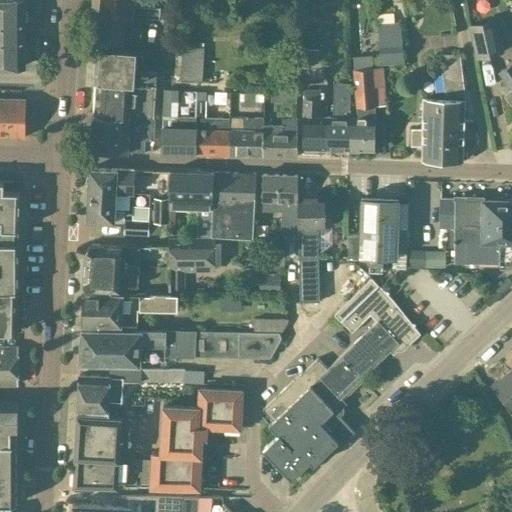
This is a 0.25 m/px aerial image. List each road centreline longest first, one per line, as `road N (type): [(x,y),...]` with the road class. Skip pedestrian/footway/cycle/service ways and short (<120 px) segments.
road 1 (residential): [(61,161),(511,173)]
road 2 (tertiary): [(42,511),(61,161)]
road 3 (tertiary): [(305,511),(511,306)]
road 4 (residential): [(272,511),(253,484),(255,384),(326,313)]
road 5 (tertiary): [(61,161),(69,0)]
